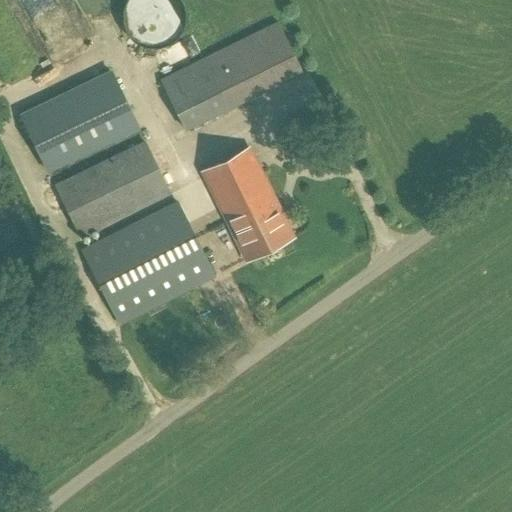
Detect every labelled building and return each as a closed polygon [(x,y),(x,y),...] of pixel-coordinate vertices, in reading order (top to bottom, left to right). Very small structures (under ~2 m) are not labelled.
[(189,21),(188,14),(186,7),(183,2),(181,0),(129,0),(127,4),(124,10),(123,16),(123,23),(124,29),(126,36),(130,42),(135,47),(139,50),(145,52),(152,54),(160,54),(166,52),(172,50),(178,45),(183,40),(186,34),(188,28),(189,21)] [(248,36),(159,79),(185,132),(273,88),(248,36)] [(111,72),(18,117),(47,175),(140,130),(111,72)] [(290,160),(313,149),(300,122),(277,133),(290,160)] [(80,239),(171,195),(145,141),(53,185),(80,239)] [(247,261),(293,238),(248,149),(202,172),(247,261)] [(118,327),(218,276),(177,201),(80,250),(118,327)] [(0,267),(27,257),(11,220),(0,224),(0,267)]
